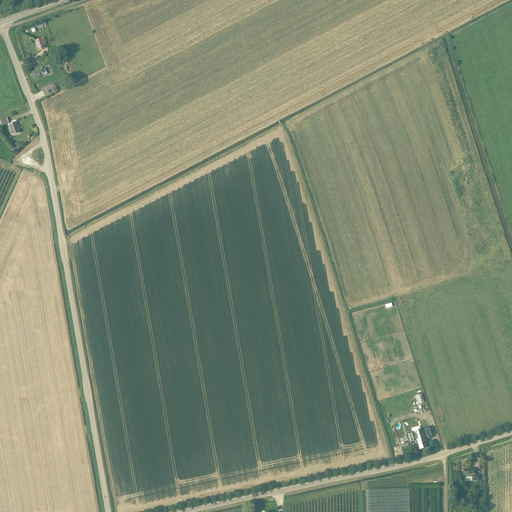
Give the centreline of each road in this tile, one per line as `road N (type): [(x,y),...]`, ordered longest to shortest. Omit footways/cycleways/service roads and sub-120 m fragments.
road 1 (unclassified): [(2,23),(41,128),(109,511)]
road 2 (unclassified): [(511,432),(181,511)]
